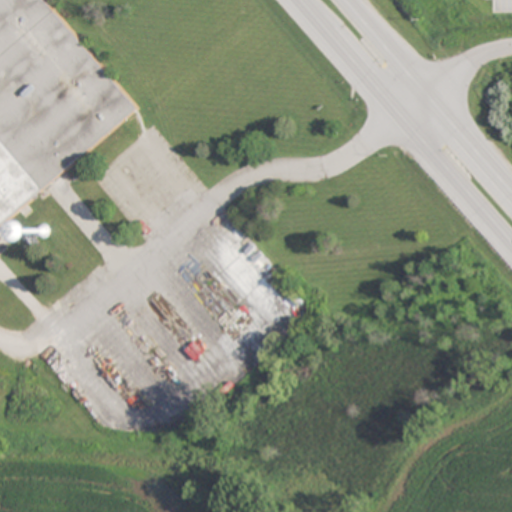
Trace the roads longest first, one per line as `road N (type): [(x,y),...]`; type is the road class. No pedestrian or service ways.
road 1 (primary): [(301,0),(511,237)]
road 2 (primary): [(511,187),(347,0)]
road 3 (residential): [(411,121),(466,65),(511,49)]
